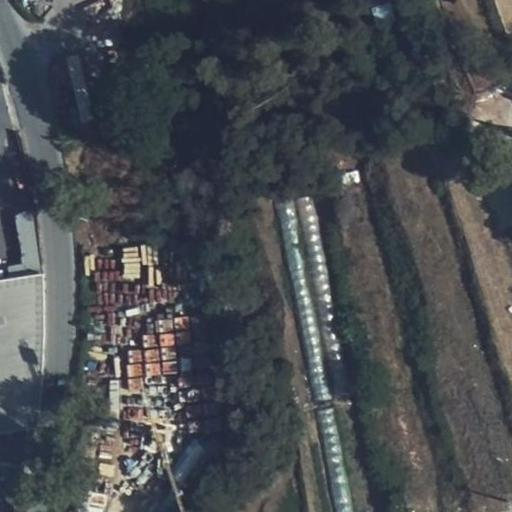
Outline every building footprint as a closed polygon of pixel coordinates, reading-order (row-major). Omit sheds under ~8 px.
[(301,197),(339,395),(356,392),(318,194),(301,197)] [(279,200),(317,399),(334,395),(296,197),(279,200)] [(46,272),(0,281),(0,431),(42,427),(46,272)] [(357,511),(336,406),(320,410),(341,511),(357,511)] [(199,438),(199,419),(181,419),(181,437),(199,438)]
